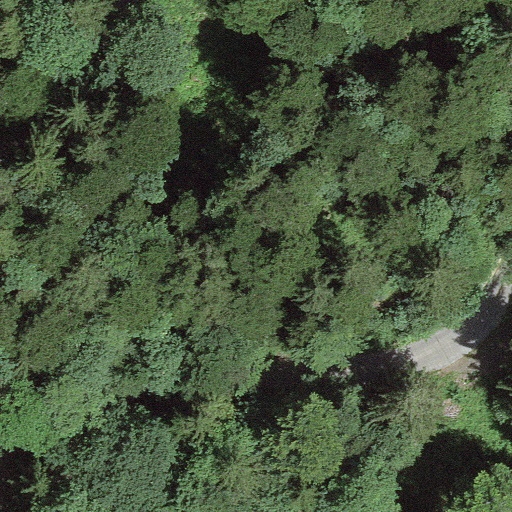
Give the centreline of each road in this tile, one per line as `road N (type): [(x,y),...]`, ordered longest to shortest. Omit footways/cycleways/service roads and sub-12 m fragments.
road 1 (unclassified): [(511,280),(469,328),(412,360),(369,370),(154,373),(121,383),(39,433),(0,477)]
road 2 (unclassified): [(0,142),(118,0)]
